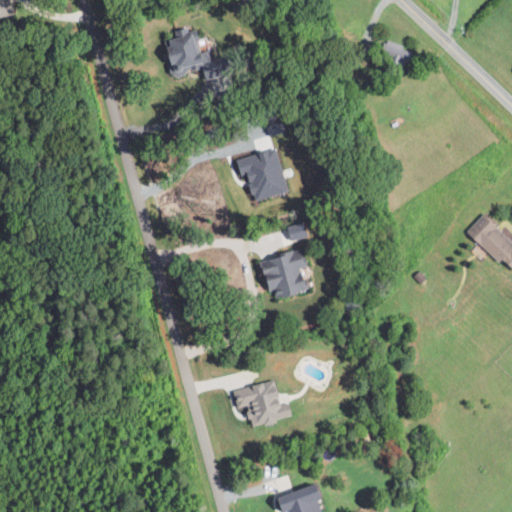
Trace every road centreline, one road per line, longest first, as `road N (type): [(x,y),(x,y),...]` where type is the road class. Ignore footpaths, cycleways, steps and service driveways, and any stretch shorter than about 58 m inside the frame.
road 1 (residential): [(85,0),(223,511)]
road 2 (tertiary): [(403,0),(511,104)]
